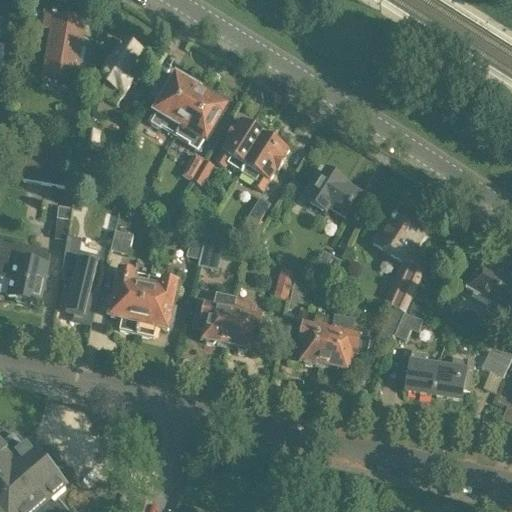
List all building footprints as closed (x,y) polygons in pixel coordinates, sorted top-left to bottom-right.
[(0,3),(0,16),(19,20),(22,7),(0,3)] [(42,76),(81,82),(84,65),(78,64),(85,21),(62,17),(44,14),(42,30),(50,32),(42,76)] [(105,84),(98,96),(116,108),(133,82),(126,77),(141,55),(123,44),(100,80),(105,84)] [(154,98),(162,103),(174,83),(166,78),(154,98)] [(161,129),(175,137),(202,91),(190,83),(188,86),(176,79),(156,113),(155,112),(149,124),(160,130),(161,129)] [(202,91),(175,137),(190,146),(189,148),(198,153),(204,142),(206,143),(226,109),(214,101),(215,98),(202,91)] [(228,165),(242,174),(267,134),(253,126),(252,129),(241,122),(236,131),(234,129),(226,141),(228,143),(215,164),(225,170),(228,165)] [(81,167),(92,169),(98,134),(87,133),(81,167)] [(267,134),(242,174),(256,183),(253,188),(263,194),(276,172),(279,174),(286,162),(284,160),(289,152),(279,145),(280,143),(267,134)] [(29,145),(27,158),(47,161),(45,174),(66,177),(70,152),(29,145)] [(181,178),(190,184),(191,182),(203,162),(194,156),(181,178)] [(22,183),(63,190),(64,190),(66,177),(45,174),(47,161),(27,158),(22,183)] [(203,162),(191,182),(200,188),(213,166),(204,161),(203,162)] [(308,201),(307,203),(325,215),(328,210),(345,220),(360,196),(349,190),(350,188),(326,173),(316,190),(311,189),(306,198),(308,201)] [(130,184),(123,203),(142,209),(149,190),(130,184)] [(97,212),(107,214),(119,217),(121,205),(99,200),(97,212)] [(246,223),(256,229),(270,206),(260,200),(246,223)] [(380,233),(372,245),(404,266),(384,308),(392,311),(405,315),(427,268),(419,265),(411,255),(426,231),(413,223),(409,227),(394,218),(383,235),(380,233)] [(111,254),(128,258),(133,239),(115,234),(111,254)] [(186,259),(199,262),(204,239),(191,236),(186,259)] [(98,258),(79,254),(81,243),(68,240),(60,281),(69,283),(67,291),(71,292),(66,315),(75,317),(76,314),(85,316),(98,258)] [(207,240),(200,269),(218,273),(225,244),(207,240)] [(0,280),(11,283),(8,298),(15,300),(16,305),(28,307),(31,303),(39,305),(48,267),(46,266),(48,256),(37,254),(37,251),(15,246),(14,249),(0,245),(0,280)] [(329,258),(319,280),(329,286),(340,264),(329,258)] [(491,305),(486,314),(510,328),(511,325),(511,281),(481,263),(465,289),(491,305)] [(119,332),(136,336),(150,279),(121,272),(110,319),(122,322),(119,332)] [(274,302),(288,305),(294,281),(279,277),(274,302)] [(294,281),(288,305),(301,308),(307,280),(295,277),(294,281)] [(150,279),(136,336),(153,340),(156,329),(167,332),(178,285),(150,279)] [(200,305),(194,334),(203,336),(202,341),(204,342),(206,346),(213,348),(215,345),(225,347),(236,301),(217,296),(214,308),(200,305)] [(236,301),(225,347),(235,349),(237,353),(244,354),(247,351),(250,352),(253,335),(257,336),(257,335),(265,336),(269,320),(261,319),(261,318),(253,316),(255,305),(236,301)] [(392,344),(395,339),(405,315),(392,311),(380,337),(392,344)] [(405,315),(395,339),(405,344),(411,332),(418,334),(423,322),(405,315)] [(319,369),(324,370),(332,332),(325,330),(328,320),(315,317),(313,328),(304,326),(300,344),(304,344),(300,362),(303,363),(304,366),(311,368),(313,365),(319,367),(319,369)] [(332,332),(324,370),(328,371),(329,369),(335,370),(336,373),(343,375),(345,372),(348,373),(351,354),(355,355),(356,354),(366,357),(369,341),(359,338),(359,337),(353,336),(355,326),(334,321),(332,332)] [(481,370),(503,380),(511,360),(501,355),(500,358),(490,353),(481,370)] [(405,354),(401,383),(407,384),(405,394),(434,398),(438,369),(424,367),(426,357),(405,354)] [(438,369),(434,398),(462,402),(463,393),(469,394),(473,364),(453,361),(451,371),(438,369)] [(511,386),(506,384),(502,393),(511,397),(511,386)] [(497,404),(506,409),(511,411),(511,397),(502,393),(497,404)] [(46,404),(43,414),(50,416),(53,405),(46,404)] [(511,425),(511,411),(506,409),(500,422),(511,427),(511,425)] [(11,436),(0,445),(0,511),(65,511),(59,505),(55,508),(51,504),(65,491),(53,477),(58,473),(57,473),(53,477),(51,475),(50,476),(51,476),(50,477),(40,466),(41,465),(41,466),(42,465),(41,463),(46,459),(45,458),(40,463),(28,449),(28,450),(24,445),(23,446),(21,443),(21,442),(16,437),(11,436)]
